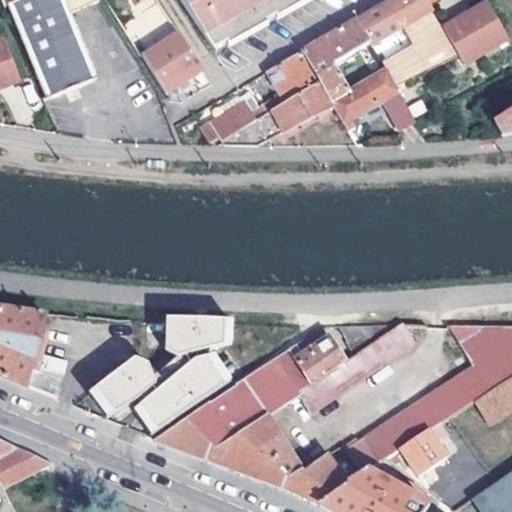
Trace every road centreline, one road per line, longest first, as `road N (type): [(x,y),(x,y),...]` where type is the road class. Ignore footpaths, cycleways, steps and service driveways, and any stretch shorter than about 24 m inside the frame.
road 1 (residential): [(511,143),(258,156),(93,151),(0,136)]
road 2 (track): [(18,161),(219,179),(511,168)]
road 3 (secondary): [(226,511),(0,417)]
